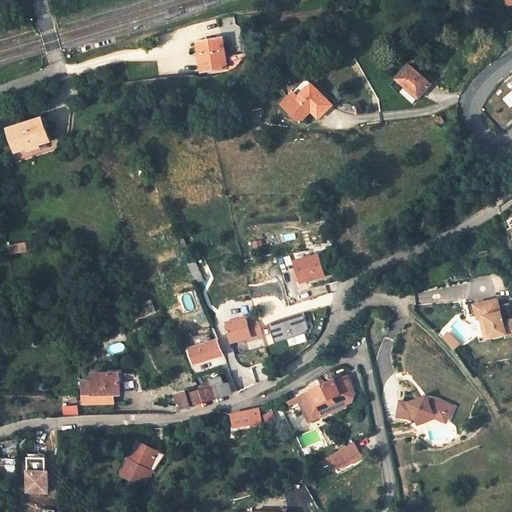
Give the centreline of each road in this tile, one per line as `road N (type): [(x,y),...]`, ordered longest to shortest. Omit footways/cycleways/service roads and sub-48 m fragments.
road 1 (residential): [(511,197),(353,277),(315,349),(247,395),(175,417),(58,420),(0,431)]
road 2 (tertiary): [(511,138),(491,141),(471,114),(482,84),(511,58)]
